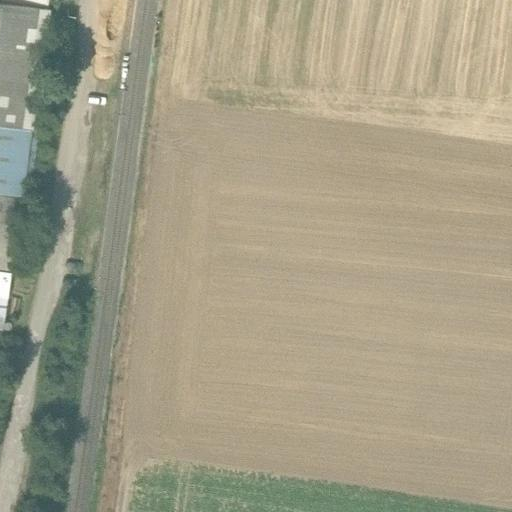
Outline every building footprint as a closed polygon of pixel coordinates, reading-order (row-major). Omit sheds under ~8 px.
[(0,0),(0,123),(30,128),(48,7),(0,0)] [(0,172),(22,176),(30,176),(37,129),(30,128),(0,123),(0,172)] [(0,190),(20,193),(18,204),(25,205),(30,176),(22,176),(0,172),(0,190)] [(0,269),(9,271),(18,204),(20,193),(0,190),(0,269)] [(0,271),(0,295),(6,297),(9,273),(0,271)]
